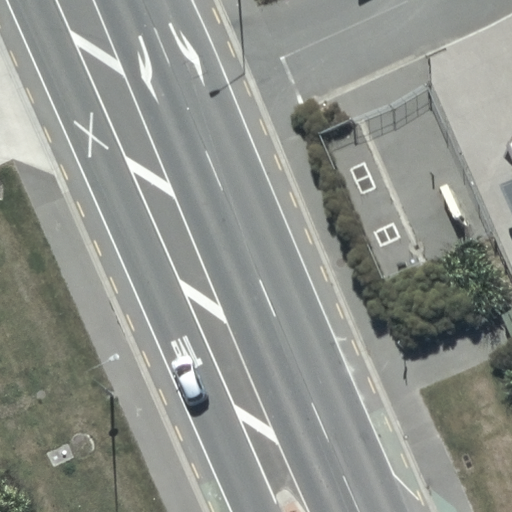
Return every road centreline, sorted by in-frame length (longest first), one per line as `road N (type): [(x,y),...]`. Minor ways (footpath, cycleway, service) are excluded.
road 1 (secondary): [(154,0),(388,511)]
road 2 (secondary): [(252,511),(35,0)]
